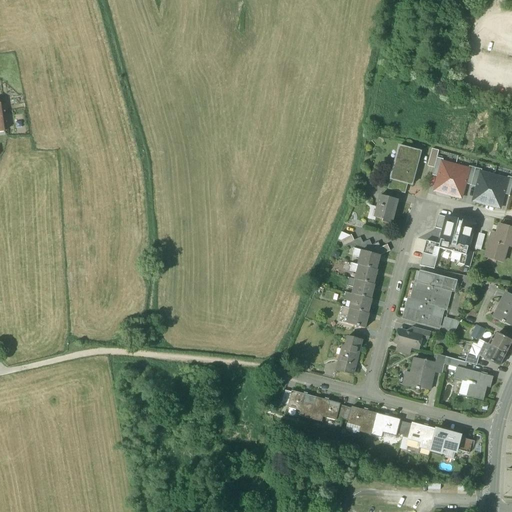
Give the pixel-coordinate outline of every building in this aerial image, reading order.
[(422,152),(399,146),(396,160),(401,162),(397,178),(396,181),(408,185),(413,186),(422,152)] [(429,166),(435,168),(437,159),(439,152),(433,151),(429,166)] [(433,176),(439,177),(442,163),(443,160),(437,159),(435,168),(433,176)] [(435,192),(448,195),(455,166),(442,163),(439,177),(435,192)] [(469,170),(455,166),(448,195),(461,198),(465,184),(469,170)] [(469,170),(465,184),(471,186),(475,169),(469,167),(469,170)] [(481,170),(475,169),(471,186),(477,187),(480,173),(481,170)] [(473,202),(486,205),(494,177),(480,173),(477,187),(473,202)] [(397,178),(391,177),(388,190),(406,194),(408,185),(396,181),(397,178)] [(507,180),(494,177),(486,205),(499,209),(503,194),(507,180)] [(507,180),(503,194),(510,196),(511,187),(511,178),(508,177),(507,180)] [(398,201),(381,196),(378,208),(376,217),(384,219),(383,222),(392,224),(398,201)] [(372,206),(369,219),(375,220),(376,217),(378,208),(372,206)] [(435,228),(444,230),(447,218),(439,216),(435,228)] [(467,252),(474,225),(447,217),(447,218),(444,230),(440,245),(438,249),(440,250),(461,255),(466,257),(467,252)] [(497,237),(491,236),(486,257),(504,262),(508,246),(511,246),(511,228),(500,225),(497,237)] [(350,236),(341,233),(338,240),(341,241),(350,236)] [(350,236),(341,241),(344,247),(354,241),(351,235),(350,236)] [(360,238),(354,241),(344,247),(352,249),(363,244),(363,243),(360,238)] [(369,240),(363,243),(363,244),(352,249),(353,249),(357,250),(362,251),(372,246),(369,240)] [(440,245),(426,241),(420,266),(434,270),(440,250),(438,249),(440,245)] [(378,243),(372,246),(362,251),(371,254),(381,249),(381,248),(378,243)] [(387,245),(381,248),(381,249),(371,254),(380,256),(390,251),(387,245)] [(362,251),(357,250),(355,257),(361,259),(359,266),(377,271),(380,256),(371,254),(362,251)] [(459,264),(470,267),(474,254),(467,252),(466,257),(461,255),(459,264)] [(359,266),(352,264),(350,271),(358,274),(357,280),(374,285),(378,271),(377,271),(359,266)] [(456,281),(421,272),(418,282),(416,281),(411,300),(409,299),(403,319),(438,328),(443,309),(446,310),(451,291),(453,292),(456,281)] [(357,280),(349,279),(347,286),(356,288),(354,295),(371,300),(374,285),(357,280)] [(354,295),(346,293),(344,301),(352,303),(351,309),(368,314),(372,300),(371,300),(354,295)] [(511,295),(506,293),(493,318),(505,324),(505,323),(511,326),(511,295)] [(351,309),(343,308),(341,315),(349,317),(348,324),(365,329),(369,314),(351,309)] [(459,323),(446,319),(441,335),(452,338),(459,323)] [(485,330),(477,326),(471,337),(479,341),(480,340),(485,330)] [(430,332),(413,327),(412,334),(421,336),(421,337),(428,339),(430,332)] [(412,334),(400,330),(398,336),(397,337),(396,340),(397,341),(396,344),(398,344),(411,348),(417,349),(421,337),(421,336),(412,334)] [(511,341),(497,334),(494,341),(491,339),(488,345),(506,354),(511,341)] [(348,337),(345,348),(339,371),(353,375),(362,341),(348,337)] [(482,348),(479,356),(485,359),(489,351),(486,350),(488,345),(480,340),(479,341),(477,345),(482,348)] [(411,348),(398,344),(396,352),(409,355),(411,348)] [(506,354),(488,345),(486,350),(489,351),(485,359),(499,366),(506,354)] [(445,357),(437,355),(434,366),(435,366),(434,373),(441,375),(445,357)] [(478,359),(467,356),(465,363),(467,363),(476,366),(478,359)] [(426,361),(414,358),(407,387),(418,389),(419,388),(429,391),(434,373),(435,366),(434,366),(426,364),(426,361)] [(465,363),(452,359),(450,366),(457,368),(454,379),(470,383),(467,396),(483,401),(487,388),(490,388),(493,377),(465,370),(467,363),(465,363)] [(291,392),(285,391),(282,403),(288,405),(291,392)] [(316,397),(291,391),(291,392),(288,405),(287,408),(300,411),(299,416),(310,419),(316,397)] [(340,404),(316,397),(310,419),(321,422),(323,417),(336,421),(336,418),(340,405),(340,404)] [(346,407),(340,405),(336,418),(342,419),(346,407)] [(351,408),(346,407),(342,419),(348,421),(351,408)] [(376,413),(352,407),(351,408),(348,421),(347,424),(360,427),(359,432),(370,435),(376,413)] [(400,420),(376,413),(370,435),(382,438),(383,433),(396,437),(397,434),(400,421),(400,420)] [(400,421),(397,434),(402,435),(406,423),(400,421)] [(412,424),(406,423),(402,435),(408,437),(412,424)] [(436,429),(412,423),(412,424),(408,437),(408,440),(420,443),(419,448),(430,451),(436,429)] [(461,436),(436,429),(430,451),(442,454),(443,449),(456,453),(457,450),(460,438),(461,436)] [(473,441),(460,438),(457,450),(469,453),(473,441)] [(472,479),(475,470),(466,467),(463,476),(472,479)]
